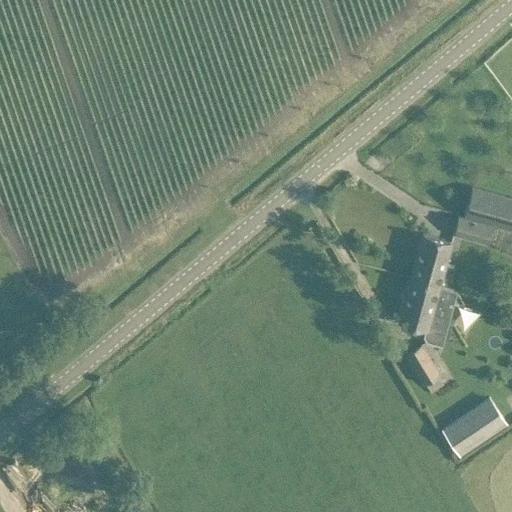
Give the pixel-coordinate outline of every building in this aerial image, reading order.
[(453,232),(472,237),(488,242),(492,224),(511,229),(511,197),(472,186),(463,216),(458,215),(453,232)] [(423,232),(410,279),(439,287),(439,285),(452,240),(423,232)] [(410,279),(398,321),(427,329),(425,336),(428,341),(441,345),(442,341),(449,316),(432,311),(439,287),(410,279)] [(405,352),(424,383),(439,374),(421,343),(405,352)] [(487,406),(440,437),(457,462),(503,431),(487,406)]
